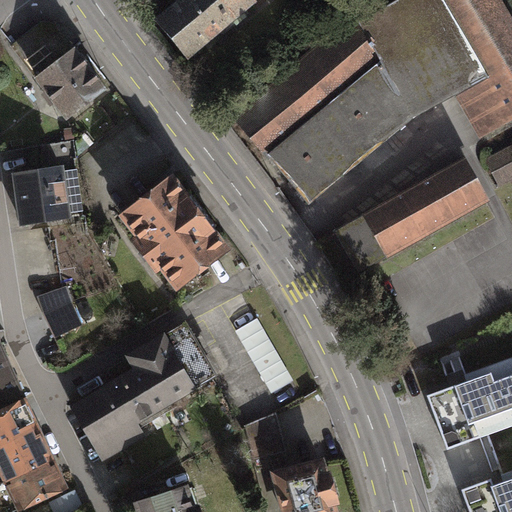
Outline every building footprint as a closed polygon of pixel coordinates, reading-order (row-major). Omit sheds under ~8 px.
[(169,0),(155,12),(188,50),(247,0),(169,0)] [(388,0),(349,27),(229,109),(289,195),(404,116),(444,88),(478,137),(511,114),(511,54),(474,0),(388,0)] [(79,47),(38,79),(70,121),(111,90),(79,47)] [(500,172),(511,167),(511,147),(493,154),(500,172)] [(455,152),(326,228),(349,267),(478,191),(455,152)] [(64,160),(14,164),(18,222),(69,218),(64,160)] [(171,178),(123,215),(140,237),(134,241),(156,270),(161,265),(178,287),(226,250),(171,178)] [(65,288),(43,297),(56,335),(77,325),(67,303),(71,302),(65,288)] [(260,320),(238,332),(274,396),(297,383),(260,320)] [(1,344),(0,343),(0,400),(21,392),(1,344)] [(168,346),(75,401),(112,463),(149,441),(138,423),(194,390),(168,346)] [(454,374),(416,388),(438,450),(511,422),(511,347),(452,370),(454,374)] [(34,396),(0,409),(0,483),(11,511),(24,511),(73,493),(34,396)] [(279,417),(249,425),(256,449),(285,441),(279,417)] [(349,511),(337,453),(269,467),(278,511),(349,511)] [(511,511),(511,461),(453,483),(463,511),(511,511)] [(196,511),(184,473),(133,489),(140,511),(196,511)]
